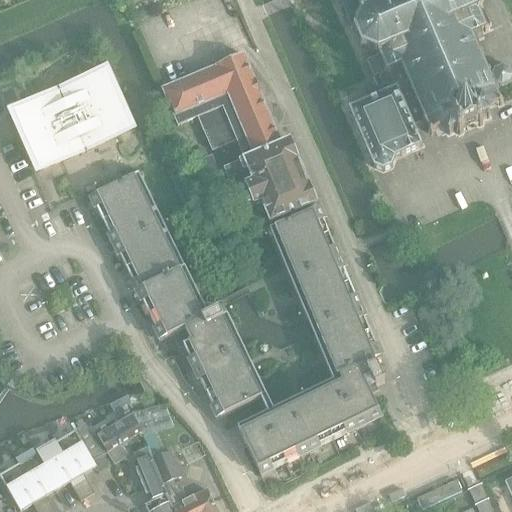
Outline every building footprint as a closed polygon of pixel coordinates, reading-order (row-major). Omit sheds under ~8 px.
[(387,85),(390,93),(395,105),(411,142),(415,151),(421,148),(412,126),(421,122),(422,124),(425,122),(429,131),(427,132),(428,134),(430,134),(431,136),(433,135),(432,133),(446,127),(449,133),(447,134),(448,136),(450,136),(451,138),(452,137),(452,135),(455,133),(456,136),(459,135),(459,136),(463,135),(462,134),(462,133),(478,126),(479,127),(479,128),(483,127),(482,126),(482,125),(484,124),(483,121),(487,119),(487,120),(490,119),(489,118),(490,117),(489,115),(488,115),(486,111),(502,105),(501,103),(503,102),(501,99),(500,100),(496,90),(498,89),(497,86),(496,87),(494,87),(488,72),(491,71),(489,67),(487,69),(481,55),(484,54),(476,34),(486,30),(486,31),(488,30),(488,29),(489,29),(488,26),(487,27),(481,12),(482,10),(479,9),(483,0),(338,0),(339,2),(343,0),(356,0),(360,9),(359,11),(362,15),(355,29),(354,29),(352,29),(353,31),(354,31),(355,31),(361,46),(360,47),(359,48),(361,50),(362,49),(363,48),(378,54),(379,57),(372,60),(367,62),(373,77),(378,75),(383,86),(387,85)] [(236,142),(244,161),(244,162),(281,147),(280,146),(258,95),(260,94),(255,82),(253,83),(243,57),(160,90),(176,128),(196,119),(211,153),(236,142)] [(491,76),(496,87),(497,86),(501,88),(510,84),(511,80),(511,74),(509,69),(503,66),(494,69),(491,76)] [(48,98),(13,114),(40,173),(75,158),(74,157),(95,148),(96,147),(96,148),(131,133),(105,73),(95,77),(70,89),(49,99),(48,98)] [(394,159),(415,151),(411,142),(395,105),(390,93),(349,111),(370,160),(374,170),(383,173),(392,170),(394,159)] [(288,142),(280,146),(281,147),(244,162),(244,161),(223,170),(228,181),(247,173),(251,184),(245,187),(246,188),(242,191),(241,196),(243,201),(247,205),(252,205),(253,207),(260,204),(269,226),(315,207),(288,142)] [(89,199),(95,212),(161,342),(176,334),(218,420),(261,400),(218,312),(203,319),(132,178),(89,199)] [(380,360),(378,357),(318,212),(274,231),(337,380),(339,378),(342,384),(239,435),(259,474),(268,470),(270,472),(381,418),(368,392),(384,384),(374,363),(380,360)] [(25,384),(33,398),(41,394),(34,380),(25,384)] [(95,433),(95,434),(95,435),(113,466),(128,457),(121,445),(141,433),(133,414),(128,398),(110,407),(118,420),(95,433)] [(163,405),(133,414),(141,433),(142,436),(172,427),(163,405)] [(75,434),(56,445),(87,499),(94,495),(83,476),(95,469),(92,463),(103,456),(85,425),(73,432),(75,434)] [(80,503),(87,499),(56,445),(37,456),(58,491),(69,484),(80,503)] [(149,502),(150,503),(166,496),(152,460),(147,450),(134,455),(133,465),(149,502)] [(170,453),(152,460),(166,496),(174,511),(217,511),(207,491),(186,502),(177,480),(180,479),(170,453)] [(53,511),(46,498),(58,491),(37,456),(18,467),(44,511),(53,511)] [(35,511),(44,511),(18,467),(0,477),(0,480),(18,511),(21,511),(32,506),(35,511)] [(174,511),(166,496),(150,503),(144,506),(147,511),(174,511)]
